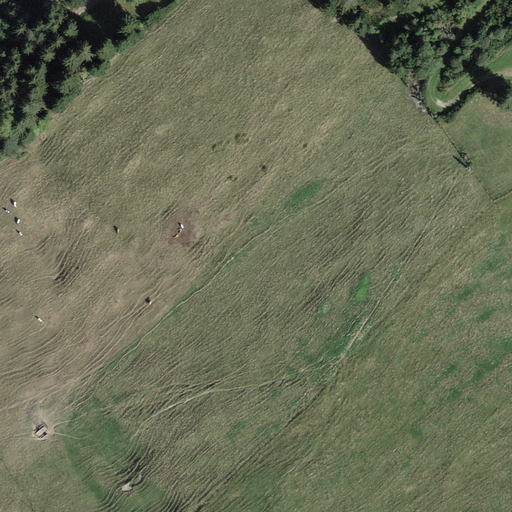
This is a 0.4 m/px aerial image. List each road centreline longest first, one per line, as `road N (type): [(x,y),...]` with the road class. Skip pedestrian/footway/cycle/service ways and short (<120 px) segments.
road 1 (track): [(487,0),(435,76),(433,95),(447,103),(487,72)]
road 2 (unclassified): [(88,0),(0,92)]
